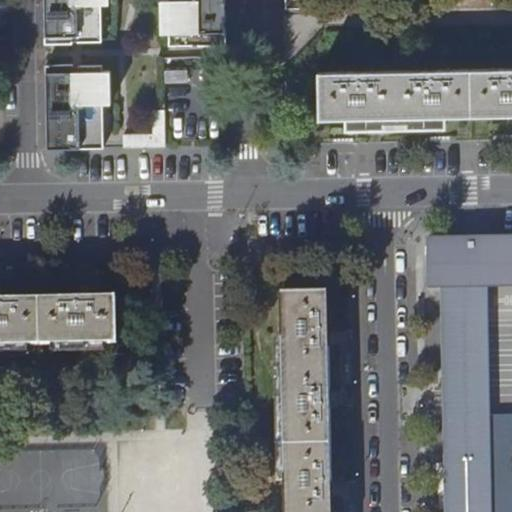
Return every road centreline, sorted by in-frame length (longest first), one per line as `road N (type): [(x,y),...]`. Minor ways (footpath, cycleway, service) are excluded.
road 1 (residential): [(390,511),(384,193)]
road 2 (residential): [(248,196),(28,198)]
road 3 (residential): [(28,198),(25,0)]
road 4 (residential): [(247,0),(248,196)]
road 5 (residential): [(384,193),(248,196)]
road 6 (residential): [(511,190),(384,193)]
